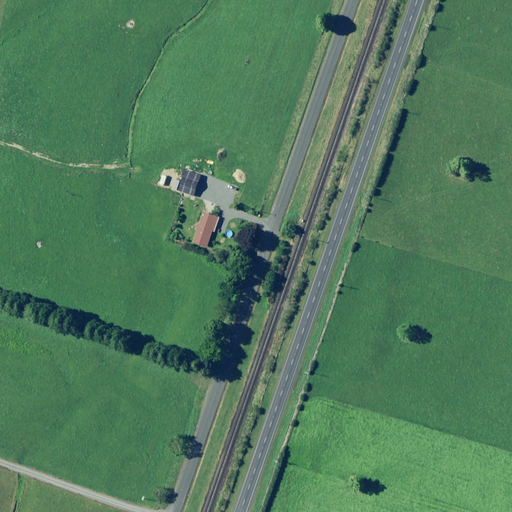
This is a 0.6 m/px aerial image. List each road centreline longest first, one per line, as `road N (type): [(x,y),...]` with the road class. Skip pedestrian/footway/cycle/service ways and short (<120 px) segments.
road 1 (unclassified): [(173,511),(350,0)]
road 2 (primary): [(240,511),(416,0)]
road 3 (unclassified): [(143,511),(0,462)]
